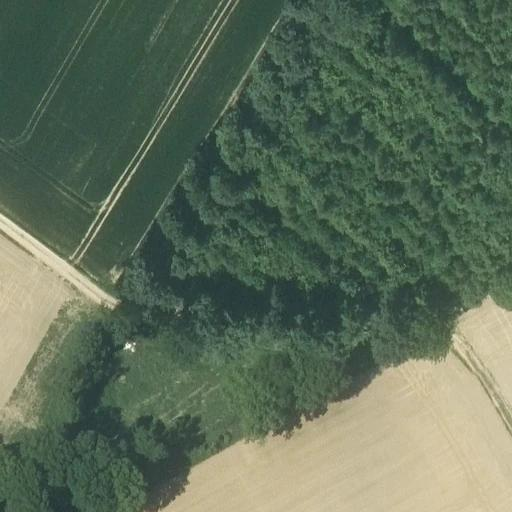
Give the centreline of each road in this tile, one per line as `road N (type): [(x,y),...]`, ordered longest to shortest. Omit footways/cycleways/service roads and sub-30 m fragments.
road 1 (track): [(0,224),(116,308),(428,324)]
road 2 (track): [(511,464),(428,324)]
